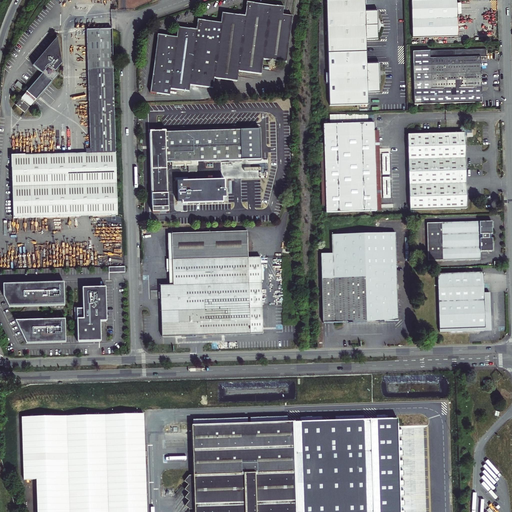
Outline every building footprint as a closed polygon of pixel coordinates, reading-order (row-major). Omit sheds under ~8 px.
[(327,73),(327,83),(330,83),(331,105),(368,104),(368,92),(380,92),(379,64),(368,64),(367,39),(378,39),(378,11),(366,12),(365,0),(327,0),(330,73),(327,73)] [(456,0),(411,0),(412,37),(457,36),(456,0)] [(284,6),(247,1),(246,15),(239,70),(262,73),(264,58),(287,61),(293,15),(283,14),(284,6)] [(246,15),(222,12),(221,22),(215,77),(238,80),(239,70),(246,15)] [(221,22),(198,19),(197,29),(191,84),(213,87),(215,77),(221,22)] [(177,37),(158,34),(151,92),(170,94),(171,88),(190,91),(191,84),(197,29),(178,26),(177,37)] [(112,27),(87,28),(91,147),(87,147),(87,151),(11,153),(13,216),(118,213),(112,27)] [(45,73),(18,104),(27,112),(32,107),(26,102),(27,101),(33,106),(38,99),(38,100),(61,73),(58,71),(64,63),(60,37),(36,65),(45,73)] [(414,52),(415,104),(483,102),(482,57),(488,57),(487,50),(414,52)] [(372,123),(321,124),(325,212),(375,211),(372,123)] [(153,212),(160,212),(167,212),(169,212),(169,211),(168,211),(168,207),(168,204),(167,162),(172,162),(173,166),(189,166),(189,172),(197,172),(197,166),(198,166),(198,162),(242,160),(241,130),(167,132),(167,130),(163,130),(163,131),(159,131),(155,131),(151,131),(151,134),(152,134),(153,204),(153,208),(155,208),(155,212),(153,212)] [(465,133),(408,134),(409,209),(466,208),(465,133)] [(426,223),(427,260),(480,259),(479,251),(492,251),(492,239),(490,238),(490,234),(492,234),(491,222),(426,223)] [(248,231),(172,233),(174,285),(167,286),(161,286),(161,293),(160,293),(160,299),(162,299),(163,337),(263,334),(261,257),(249,257),(248,231)] [(323,252),(325,321),(405,318),(403,231),(335,233),(336,252),(323,252)] [(483,272),(438,273),(439,332),(477,331),(477,329),(488,329),(487,323),(489,323),(489,293),(483,293),(483,272)] [(3,284),(3,296),(9,308),(64,306),(64,282),(3,284)] [(78,342),(102,341),(101,322),(107,321),(106,288),(83,288),(84,309),(77,310),(78,342)] [(15,321),(26,344),(65,343),(65,319),(15,321)] [(477,329),(477,331),(477,333),(482,333),(482,331),(490,331),(490,327),(492,327),(491,323),(489,323),(487,323),(488,329),(477,329)] [(143,511),(140,415),(21,418),(22,481),(36,481),(36,511),(143,511)] [(292,423),(294,511),(400,511),(397,420),(371,421),(292,423)] [(294,511),(292,423),(192,426),(193,476),(189,477),(184,482),(188,485),(185,490),(189,493),(185,498),(189,502),(185,506),(189,510),(194,510),(194,511),(294,511)]
